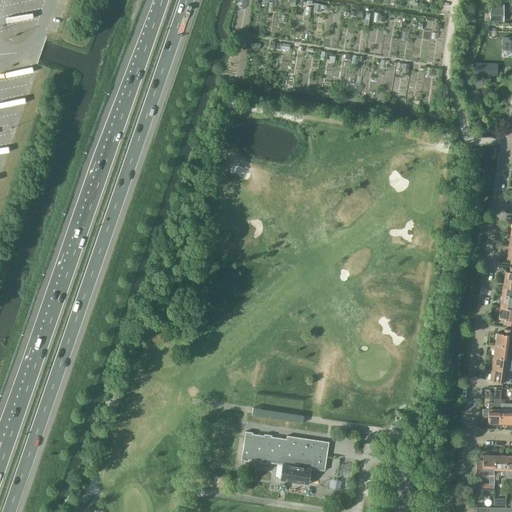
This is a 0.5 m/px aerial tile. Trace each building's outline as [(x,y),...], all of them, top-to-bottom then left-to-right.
[(503,4),(490,4),(490,22),(504,22),(503,4)] [(511,38),(503,38),(503,50),(511,50),(511,38)] [(475,63),(475,75),(497,75),(497,68),(483,67),(483,64),(475,63)] [(473,81),(477,89),(484,86),(481,78),(473,81)] [(511,266),(510,266),(509,272),(505,271),(503,283),(511,284),(511,266)] [(511,284),(503,283),(502,295),(511,296),(511,284)] [(500,307),(511,308),(511,296),(502,295),(500,307)] [(511,308),(500,307),(499,319),(505,320),(504,325),(511,325),(511,308)] [(497,332),(495,344),(511,346),(511,329),(504,328),(504,333),(497,332)] [(511,359),(511,346),(495,344),(493,356),(511,359)] [(511,371),(511,359),(493,356),(492,368),(506,370),(511,371)] [(510,383),(511,371),(506,370),(492,368),(490,380),(510,383)] [(501,399),(502,390),(495,389),(494,399),(497,399),(497,403),(488,403),(488,409),(488,410),(488,418),(488,423),(500,423),(500,409),(501,404),(500,404),(501,399)] [(511,415),(511,409),(500,409),(500,423),(511,424),(511,415)] [(234,426),(235,419),(220,416),(219,417),(219,423),(218,425),(234,427),(234,426)] [(268,462),(280,464),(281,453),(284,453),(286,439),(272,436),(272,435),(264,434),(264,435),(253,434),(253,432),(245,431),(241,460),(248,461),(249,459),(260,461),(260,462),(267,464),(268,462)] [(281,453),(280,464),(282,464),(280,480),(308,484),(311,469),(325,471),(329,442),(287,435),(286,439),(284,453),(281,453)] [(476,474),(494,474),(495,455),(483,455),(483,461),(477,461),(476,474)] [(494,479),(494,480),(498,480),(499,476),(506,476),(506,470),(507,456),(495,455),(494,474),(494,479)] [(494,480),(494,479),(490,479),(490,483),(475,483),(475,490),(494,491),(494,480)]
